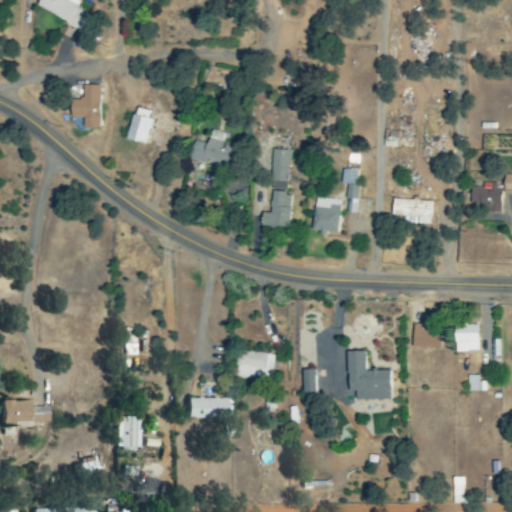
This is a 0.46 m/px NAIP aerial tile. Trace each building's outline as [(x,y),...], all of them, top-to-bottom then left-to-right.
[(86,14),(74,9),(78,0),(77,0),(38,0),(35,8),(79,29),(86,14)] [(98,128),(98,86),(82,86),(81,100),(69,100),(69,118),(81,118),(81,128),(98,128)] [(150,120),(130,115),(124,140),(143,145),(150,120)] [(192,141),(188,160),(227,168),(232,144),(225,143),(227,135),(210,131),(207,144),(192,141)] [(287,150),(270,150),(269,190),(286,190),(287,150)] [(355,214),(357,169),(340,168),(339,185),(346,185),(345,214),(355,214)] [(502,194),(511,193),(511,176),(502,176),(502,194)] [(469,211),(499,212),(500,191),(469,189),(469,211)] [(261,213),(260,226),(286,229),(291,194),(270,192),(267,214),(261,213)] [(339,199),(312,199),(311,233),(338,234),(339,199)] [(429,225),(431,201),(411,200),(391,199),(390,216),(405,217),(405,224),(429,225)] [(477,324),(454,325),(455,352),(478,351),(477,324)] [(439,329),(412,327),(411,348),(439,349),(439,329)] [(236,379),(270,380),(271,353),(237,352),(236,379)] [(353,401),(390,400),(389,371),(364,372),(363,352),(345,353),(346,392),(353,392),(353,401)] [(300,370),(301,393),(314,392),(313,370),(300,370)] [(467,391),(484,392),(484,378),(467,378),(467,391)] [(227,420),(228,400),(184,399),(183,419),(227,420)] [(33,402),(2,401),(2,423),(50,424),(50,408),(33,407),(33,402)] [(113,450),(137,450),(138,418),(113,417),(113,450)] [(97,473),(97,459),(76,460),(77,475),(97,473)]
